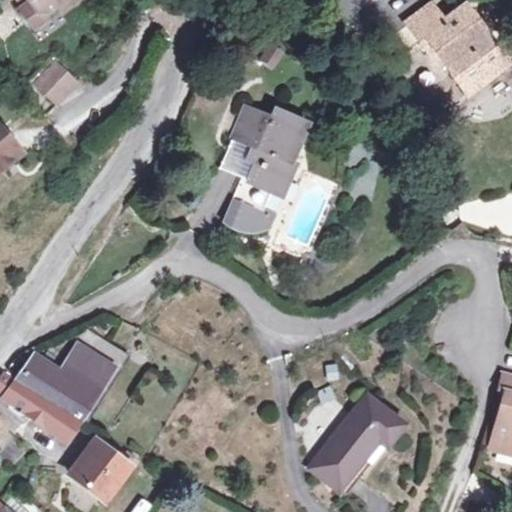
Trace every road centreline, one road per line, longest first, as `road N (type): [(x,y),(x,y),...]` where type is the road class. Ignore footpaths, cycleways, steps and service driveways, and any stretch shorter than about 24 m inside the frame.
road 1 (residential): [(484,338),(484,277),(468,252),(455,250),(331,325),(278,319),(209,269),(181,261),(2,347)]
road 2 (tertiary): [(2,347),(152,116),(190,0)]
